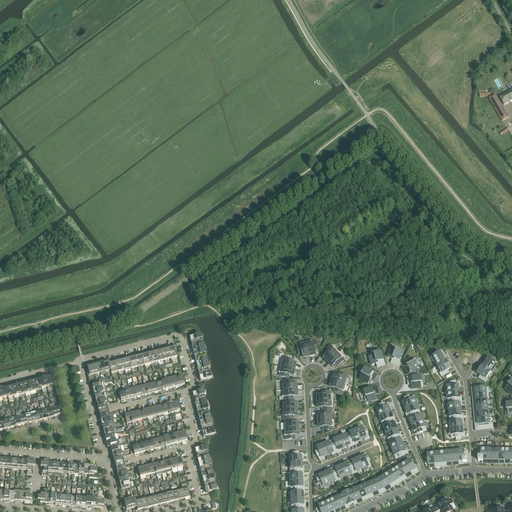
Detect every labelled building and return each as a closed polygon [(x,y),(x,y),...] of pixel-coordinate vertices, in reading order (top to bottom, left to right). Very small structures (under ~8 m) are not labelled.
[(499,97),(504,105),(511,100),(511,89),(508,92),(508,91),(499,97)] [(509,118),(496,95),(489,99),(502,122),(503,121),(509,118)] [(190,337),(191,345),(202,342),(200,335),(190,337)] [(309,354),(309,357),(315,355),(314,348),(317,347),(316,341),(312,342),(312,341),(306,342),(307,345),(309,354)] [(202,342),(191,345),(193,352),(204,349),(202,342)] [(307,345),(306,342),(300,344),(300,345),(297,345),(298,351),(302,351),(303,358),(309,357),(309,354),(307,345)] [(168,349),(171,359),(177,357),(174,344),(174,345),(171,345),(172,349),(168,349)] [(324,358),(328,362),(330,360),(336,355),(339,352),(334,348),(334,349),(331,346),(327,350),(329,353),(324,358)] [(171,359),(168,349),(165,350),(164,347),(161,348),(164,360),(171,359)] [(155,353),(157,362),(164,360),(161,348),(158,349),(159,352),(155,353)] [(193,352),(195,359),(206,357),(204,349),(193,352)] [(394,359),(399,361),(402,353),(397,351),(397,350),(394,349),(393,351),(391,350),(388,358),(390,359),(394,360),(394,359)] [(148,351),(151,364),(157,362),(155,353),(151,354),(151,350),(148,351)] [(443,350),(442,351),(448,361),(451,367),(452,366),(443,350)] [(142,356),(144,365),(151,364),(148,351),(145,352),(146,355),(142,356)] [(430,357),(436,367),(448,361),(442,351),(439,352),(440,353),(434,357),(433,356),(430,357)] [(330,360),(328,362),(332,367),(338,362),(340,364),(345,360),(342,358),(343,357),(339,352),(336,355),(330,360)] [(383,361),(381,353),(375,355),(375,354),(371,355),(372,357),(370,358),(371,361),(372,366),(374,365),(378,364),(378,363),(383,361)] [(132,358),(129,359),(131,369),(138,367),(134,354),(132,355),(132,358)] [(134,354),(138,367),(144,365),(142,356),(138,357),(137,354),(134,354)] [(121,358),(124,370),(131,369),(129,359),(125,360),(124,357),(121,358)] [(195,359),(197,367),(208,364),(206,357),(195,359)] [(292,369),(295,370),(296,364),(289,362),(289,359),(283,357),(283,361),(282,361),(280,367),(284,367),(292,369)] [(482,367),(492,373),(497,365),(498,364),(496,362),(495,363),(489,359),(489,358),(487,357),(485,361),(486,362),(485,363),(487,364),(484,368),(482,367)] [(119,362),(116,363),(118,372),(124,370),(121,358),(118,359),(119,362)] [(408,368),(411,373),(418,369),(416,364),(416,363),(415,360),(413,361),(412,359),(404,363),(405,365),(407,368),(408,368)] [(118,372),(116,363),(112,364),(111,360),(108,361),(111,371),(110,371),(111,374),(118,372)] [(448,361),(436,367),(438,371),(440,370),(441,373),(440,374),(442,377),(449,373),(447,370),(450,369),(449,367),(450,367),(451,367),(448,361)] [(208,364),(197,367),(199,374),(210,371),(208,364)] [(95,375),(92,365),(87,366),(88,370),(86,371),(88,376),(95,375)] [(284,367),(280,367),(279,373),(280,373),(279,376),(285,378),(286,374),(293,376),(295,370),(292,369),(284,367)] [(492,373),(482,367),(481,368),(480,368),(478,372),(479,373),(478,374),(481,376),(479,378),(486,383),(488,380),(486,379),(487,378),(488,376),(489,377),(492,373)] [(369,378),(372,373),(365,369),(362,374),(361,374),(360,377),(361,378),(360,380),(363,382),(368,384),(369,382),(371,379),(369,378)] [(210,371),(199,374),(200,381),(211,379),(210,371)] [(176,377),(179,387),(184,386),(182,376),(177,377),(177,374),(175,375),(175,377),(176,377)] [(412,384),(412,390),(421,389),(421,387),(423,387),(422,383),(421,377),(419,377),(418,374),(413,375),(413,378),(413,384),(412,384)] [(343,385),(346,386),(348,380),(347,380),(348,376),(342,375),(341,378),(334,376),(332,382),(335,382),(343,385)] [(44,378),(47,387),(53,386),(50,376),(44,378)] [(164,377),(165,380),(166,380),(168,390),(174,388),(171,378),(167,379),(166,377),(164,377)] [(44,378),(39,379),(42,390),(42,389),(47,387),(44,378)] [(34,382),(36,391),(42,390),(39,379),(38,379),(39,380),(34,382)] [(161,382),(163,391),(168,390),(166,380),(165,380),(160,381),(161,382)] [(154,381),(155,384),(156,383),(158,392),(163,391),(161,382),(157,383),(156,381),(154,381)] [(282,385),(283,391),(285,391),(294,391),(297,391),(297,384),(289,385),(289,381),(283,382),(283,385),(282,385)] [(28,383),(31,393),(36,391),(34,382),(28,383)] [(335,382),(332,382),(330,388),(334,389),(333,392),(343,395),(344,392),(346,386),(343,385),(335,382)] [(31,393),(28,383),(22,384),(25,394),(31,393)] [(92,386),(93,391),(105,388),(103,383),(92,386)] [(146,386),(146,383),(143,384),(144,386),(145,386),(147,395),(153,393),(150,385),(146,386)] [(448,387),(448,393),(458,392),(458,386),(456,386),(456,384),(456,383),(446,384),(447,387),(448,387)] [(17,386),(19,395),(25,394),(22,384),(17,386)] [(11,387),(14,397),(19,395),(17,386),(11,387)] [(136,388),(135,386),(133,386),(133,389),(135,389),(137,397),(142,396),(140,387),(136,388)] [(0,388),(2,398),(8,397),(8,398),(6,387),(0,388)] [(6,387),(8,398),(14,397),(11,387),(6,388),(6,387)] [(105,388),(93,391),(95,396),(106,394),(105,388)] [(125,391),(125,389),(122,389),(123,392),(124,391),(126,400),(132,399),(129,390),(125,391)] [(364,392),(366,397),(365,398),(366,401),(368,401),(369,403),(377,400),(375,394),(374,395),(372,389),(364,392)] [(192,393),(194,401),(205,398),(203,391),(192,393)] [(284,401),(289,401),(290,401),(290,397),(297,397),(297,391),(294,391),(285,391),(283,391),(283,397),(284,397),(284,401)] [(318,396),(318,402),(320,402),(329,402),(332,401),(332,395),(331,395),(331,392),(325,392),(325,396),(318,396)] [(448,399),(448,402),(452,402),(457,401),(457,399),(459,399),(458,392),(448,393),(449,399),(448,399)] [(95,396),(96,402),(107,399),(106,394),(95,396)] [(404,403),(406,409),(416,405),(414,400),(415,399),(414,396),(410,398),(410,397),(406,399),(407,402),(404,403)] [(207,405),(205,398),(194,401),(196,408),(207,405)] [(96,402),(97,407),(106,405),(109,404),(107,399),(96,402)] [(172,404),(174,413),(175,416),(180,415),(177,402),(173,403),(172,401),(170,401),(171,404),(172,404)] [(289,401),(284,401),(283,401),(283,405),(285,404),(285,411),(288,410),(297,410),(297,405),(297,404),(289,404),(289,401)] [(320,402),(318,402),(318,408),(326,408),(326,411),(332,411),(332,408),(333,408),(332,401),(329,402),(320,402)] [(450,410),(450,411),(460,410),(459,404),(458,404),(457,401),(452,402),(448,402),(448,405),(447,405),(448,411),(450,410)] [(162,406),(162,403),(160,404),(160,406),(161,406),(164,415),(169,414),(167,405),(162,406)] [(51,405),(54,417),(60,415),(58,406),(54,407),(53,405),(53,404),(51,405)] [(378,411),(380,417),(390,413),(387,407),(386,408),(384,404),(380,406),(380,407),(379,407),(376,408),(377,411),(378,411)] [(98,410),(100,416),(109,414),(107,408),(106,405),(97,407),(98,409),(98,410)] [(207,405),(196,408),(198,415),(209,413),(207,405)] [(410,414),(411,417),(412,416),(417,415),(420,413),(419,411),(418,411),(416,405),(406,409),(409,415),(410,414)] [(158,416),(156,408),(152,409),(151,406),(149,407),(150,409),(151,409),(153,418),(158,416)] [(156,408),(158,416),(159,419),(164,417),(164,415),(161,406),(160,406),(156,408)] [(40,408),(43,420),(49,418),(46,409),(43,410),(42,408),(41,407),(40,408)] [(140,411),(143,420),(148,419),(146,410),(141,411),(141,409),(139,409),(139,412),(140,411)] [(30,410),(29,410),(32,422),(38,421),(35,412),(32,413),(31,410),(30,410)] [(285,420),(290,420),(290,416),(297,416),(297,415),(297,410),(288,410),(285,411),(285,417),(283,417),(284,420),(285,420)] [(450,417),(450,420),(454,420),(459,419),(459,417),(461,417),(460,410),(450,411),(451,417),(450,417)] [(128,412),(129,414),(130,414),(132,423),(137,422),(135,413),(131,414),(130,411),(128,412)] [(319,417),(319,421),(328,421),(331,421),(331,415),(332,415),(332,411),(326,411),(326,415),(319,415),(319,417)] [(19,413),(18,413),(21,425),(27,424),(24,415),(21,416),(20,413),(19,413)] [(198,415),(200,423),(211,420),(209,413),(198,415)] [(382,423),(383,425),(390,423),(391,422),(390,420),(392,419),(390,413),(380,417),(383,422),(382,423)] [(412,416),(411,417),(412,419),(411,420),(413,426),(422,422),(420,416),(421,416),(420,413),(417,415),(412,416)] [(8,415),(7,416),(10,428),(15,426),(13,417),(10,418),(9,416),(8,415)] [(101,422),(102,427),(114,424),(113,419),(110,419),(101,422)] [(451,428),(452,429),(462,428),(461,424),(461,422),(459,422),(459,419),(454,420),(450,420),(450,423),(449,423),(449,429),(451,428)] [(211,420),(200,423),(201,430),(212,427),(211,420)] [(284,424),(284,430),(287,430),(296,430),(299,429),(299,423),(291,424),(291,420),(290,420),(285,420),(285,424),(284,424)] [(328,421),(319,421),(319,426),(319,428),(327,427),(327,431),(333,431),(333,427),(334,427),(333,421),(331,421),(328,421)] [(385,428),(387,433),(396,430),(394,424),(392,424),(391,422),(390,423),(383,425),(384,428),(385,428)] [(422,422),(413,426),(415,432),(417,431),(418,434),(423,432),(422,432),(423,432),(426,430),(425,427),(424,428),(422,422)] [(116,429),(114,424),(102,427),(103,432),(116,429)] [(212,427),(201,430),(203,437),(214,435),(212,427)] [(362,429),(356,431),(360,440),(366,438),(366,436),(369,435),(367,430),(366,430),(364,427),(362,428),(362,429)] [(462,428),(452,429),(452,430),(449,430),(450,436),(451,435),(451,438),(455,438),(461,438),(460,435),(462,435),(462,428)] [(117,434),(116,429),(103,432),(105,437),(114,435),(117,434)] [(287,430),(284,430),(285,436),(285,440),(292,439),(292,436),(299,436),(299,429),(296,430),(287,430)] [(356,431),(355,429),(350,432),(350,433),(348,434),(351,442),(354,441),(355,443),(360,440),(356,431)] [(177,431),(178,433),(179,433),(182,443),(187,441),(185,432),(180,433),(180,430),(177,431)] [(396,430),(387,433),(389,439),(388,439),(389,442),(392,441),(396,439),(398,439),(397,436),(399,436),(396,430)] [(169,436),(171,445),(176,444),(174,434),(170,435),(169,433),(167,433),(168,436),(169,436)] [(349,437),(348,434),(345,435),(345,436),(340,438),(344,448),(350,445),(349,443),(351,442),(349,437)] [(169,436),(168,436),(163,437),(164,438),(166,447),(171,445),(169,436)] [(159,439),(161,448),(166,447),(164,438),(160,439),(159,437),(157,437),(157,440),(159,439)] [(344,448),(340,438),(334,441),(334,440),(331,441),(333,445),(335,450),(337,449),(338,450),(344,448)] [(148,442),(150,451),(155,449),(153,441),(149,442),(148,439),(146,440),(147,442),(148,442)] [(391,444),(393,450),(403,446),(400,440),(399,441),(398,439),(396,439),(392,441),(389,442),(390,445),(391,444)] [(333,445),(331,441),(329,442),(329,443),(323,446),(327,455),(333,452),(333,451),(335,450),(333,445)] [(145,452),(143,443),(139,444),(138,442),(136,442),(136,445),(137,445),(140,453),(145,452)] [(327,455),(323,446),(318,448),(317,447),(315,448),(316,452),(316,453),(318,457),(321,456),(322,458),(327,455)] [(403,446),(393,450),(396,456),(395,456),(396,459),(398,458),(400,457),(400,458),(405,456),(403,453),(405,452),(403,446)] [(195,449),(197,457),(208,454),(206,447),(195,449)] [(487,450),(481,450),(481,451),(477,451),(477,457),(478,457),(478,461),(483,461),(487,461),(487,450)] [(457,452),(459,462),(463,462),(467,462),(466,458),(466,456),(467,455),(467,452),(464,453),(464,451),(457,452)] [(209,461),(208,454),(197,457),(199,464),(209,461)] [(294,454),(290,455),(290,458),(291,458),(291,464),(301,463),(301,457),(299,457),(299,454),(294,454)] [(435,465),(434,454),(427,455),(428,457),(425,457),(426,462),(428,462),(428,465),(430,465),(435,465)] [(115,466),(116,469),(125,467),(124,464),(123,460),(122,457),(114,460),(114,462),(115,466)] [(175,460),(177,469),(183,468),(180,458),(176,459),(175,457),(173,457),(173,460),(175,460)] [(364,457),(358,460),(362,469),(368,467),(368,468),(371,466),(369,462),(370,462),(370,461),(368,458),(365,459),(364,457)] [(27,471),(26,475),(33,476),(33,467),(35,467),(35,463),(33,462),(33,459),(28,459),(27,461),(28,461),(27,471)] [(164,462),(167,473),(172,472),(172,471),(171,470),(172,470),(169,461),(165,462),(165,459),(162,460),(163,462),(164,462)] [(49,463),(49,461),(44,460),(43,463),(41,463),(40,467),(42,468),(41,476),(48,477),(48,473),(49,463)] [(353,464),(351,465),(352,468),(354,474),(357,472),(357,471),(362,469),(358,460),(352,462),(353,464)] [(199,464),(200,471),(211,469),(209,461),(199,464)] [(411,473),(412,475),(414,474),(412,472),(416,470),(417,469),(415,466),(414,466),(410,461),(405,464),(411,473)] [(152,463),(153,465),(154,465),(156,474),(161,472),(159,464),(155,465),(154,462),(152,463)] [(159,464),(161,472),(162,475),(167,473),(164,462),(163,462),(159,464)] [(301,463),(291,464),(291,470),(290,470),(290,473),(294,473),(300,472),(300,470),(301,470),(301,463)] [(400,467),(406,476),(409,474),(411,476),(412,475),(411,473),(405,464),(400,467)] [(89,465),(89,475),(89,478),(99,479),(98,473),(97,473),(97,469),(95,469),(95,466),(89,465)] [(144,465),(141,465),(142,468),(143,467),(145,476),(151,475),(148,466),(144,467),(144,465)] [(348,465),(342,467),(346,476),(351,474),(352,475),(354,474),(352,468),(351,465),(348,466),(348,465)] [(337,471),(334,472),(335,475),(338,481),(341,480),(340,479),(346,476),(342,467),(336,470),(337,471)] [(400,479),(402,482),(403,481),(402,479),(406,476),(400,467),(395,470),(400,479)] [(213,476),(211,469),(200,471),(202,479),(213,476)] [(389,473),(395,483),(399,480),(400,483),(402,482),(400,479),(395,470),(389,473)] [(294,473),(290,473),(291,476),(292,476),(292,482),(302,481),(302,475),(300,475),(300,472),(294,473)] [(331,472),(325,474),(329,484),(335,481),(335,482),(338,481),(335,475),(334,472),(332,473),(331,472)] [(389,473),(385,476),(390,486),(392,488),(393,487),(392,485),(395,483),(389,473)] [(318,480),(319,482),(321,488),(324,487),(325,488),(329,486),(329,484),(325,474),(319,477),(320,478),(318,480)] [(202,479),(204,486),(215,483),(213,476),(202,479)] [(390,486),(385,476),(379,479),(384,489),(389,487),(390,489),(392,488),(390,486)] [(378,492),(379,494),(381,494),(380,491),(384,489),(379,479),(374,482),(378,492)] [(302,481),(292,482),(292,488),(291,488),(291,491),(295,491),(300,490),(300,488),(302,488),(302,481)] [(129,483),(120,485),(121,490),(131,488),(130,482),(129,482),(129,483)] [(378,492),(374,482),(368,484),(373,494),(377,493),(378,495),(379,494),(378,492)] [(182,490),(185,499),(190,497),(187,483),(181,485),(182,490)] [(215,483),(204,486),(206,493),(217,491),(215,483)] [(367,497),(368,499),(370,499),(369,496),(373,494),(368,484),(363,487),(367,497)] [(358,489),(357,489),(362,499),(366,498),(367,500),(368,499),(367,497),(363,487),(362,485),(357,487),(358,489)] [(172,493),(174,501),(179,500),(177,491),(177,489),(171,490),(172,493)] [(356,502),(357,504),(359,503),(358,501),(362,499),(357,489),(352,492),(356,502)] [(300,490),(291,491),(291,494),(292,494),(293,500),(303,499),(302,493),(301,493),(300,490)] [(25,492),(24,502),(29,502),(30,500),(32,500),(32,496),(30,496),(30,492),(25,492)] [(346,494),(351,504),(354,503),(353,502),(354,502),(355,503),(356,505),(357,504),(356,502),(352,492),(349,493),(349,492),(346,493),(346,494)] [(40,503),(45,503),(46,494),(41,493),(40,496),(38,496),(37,501),(40,501),(40,503)] [(346,494),(346,493),(343,494),(344,495),(341,496),(345,507),(346,509),(348,508),(347,506),(347,505),(348,505),(348,506),(351,504),(346,494)] [(335,499),(340,509),(344,507),(345,510),(346,509),(345,507),(341,496),(335,499)] [(334,511),(336,511),(340,509),(335,499),(334,497),(329,499),(330,501),(334,511)] [(97,498),(96,508),(101,508),(102,506),(104,507),(105,499),(102,499),(97,498)] [(301,506),(303,506),(303,499),(293,500),(293,506),(292,506),(292,509),(296,508),(301,508),(301,506)] [(442,503),(446,511),(451,511),(452,510),(455,508),(451,500),(448,502),(447,501),(442,503)] [(330,501),(325,503),(328,511),(334,511),(330,501)] [(328,511),(325,503),(319,506),(320,508),(318,509),(318,511),(328,511)] [(435,509),(436,511),(446,511),(442,503),(437,506),(438,507),(435,509)]
